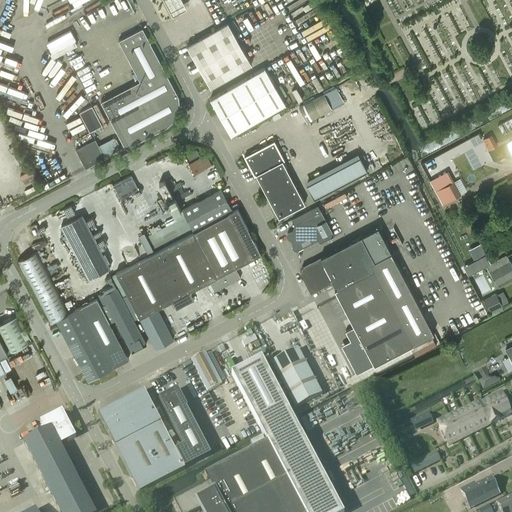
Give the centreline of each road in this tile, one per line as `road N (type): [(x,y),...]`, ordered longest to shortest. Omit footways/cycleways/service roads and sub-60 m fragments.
road 1 (unclassified): [(78,403),(271,304),(282,290),(282,268),(223,153),(193,119)]
road 2 (tertiary): [(0,238),(12,221),(193,119)]
road 3 (unknown): [(282,268),(392,212),(410,217),(432,268)]
road 4 (tertiary): [(78,403),(0,252)]
road 5 (tertiary): [(193,119),(190,92),(141,0)]
road 6 (tertiary): [(134,511),(78,403)]
